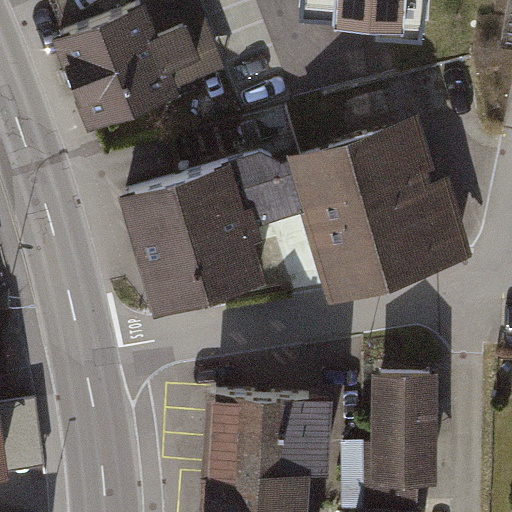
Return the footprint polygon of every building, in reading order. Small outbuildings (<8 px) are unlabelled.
[(108,0),(47,23),(82,116),(224,63),(200,0),(108,0)] [(214,0),(222,27),(297,6),(295,0),(214,0)] [(426,0),(325,0),(325,11),(379,15),(380,2),(426,5),(426,0)] [(416,98),(279,139),(283,150),(298,199),(325,290),(470,247),(447,167),(438,170),(416,98)] [(259,138),(230,146),(243,191),(250,189),(257,212),(298,199),(283,150),(259,138)] [(230,146),(118,179),(152,295),(260,264),(249,225),(260,222),(257,212),(250,189),(243,191),(230,146)] [(384,434),(384,474),(414,475),(430,475),(434,370),(385,367),(384,434)] [(302,511),(307,463),(323,464),(328,392),(217,385),(209,508),(209,511),(302,511)] [(36,395),(0,401),(0,452),(1,461),(2,467),(46,460),(36,395)] [(384,434),(361,435),(362,501),(362,507),(410,511),(414,475),(384,474),(384,434)] [(361,435),(342,435),(343,501),(362,501),(361,435)]
